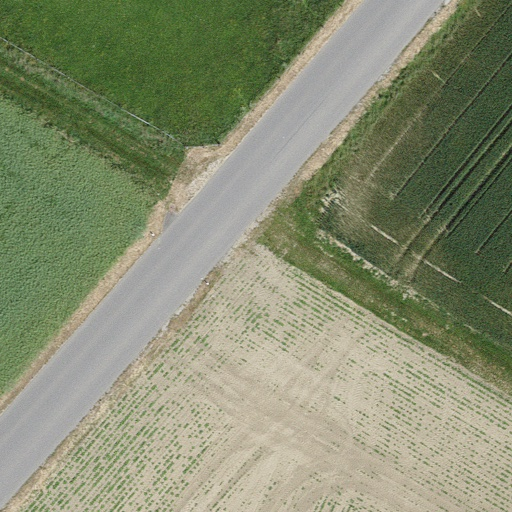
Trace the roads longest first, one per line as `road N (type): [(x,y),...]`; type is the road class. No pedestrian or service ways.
road 1 (tertiary): [(0,461),(411,0)]
road 2 (track): [(0,75),(511,379)]
